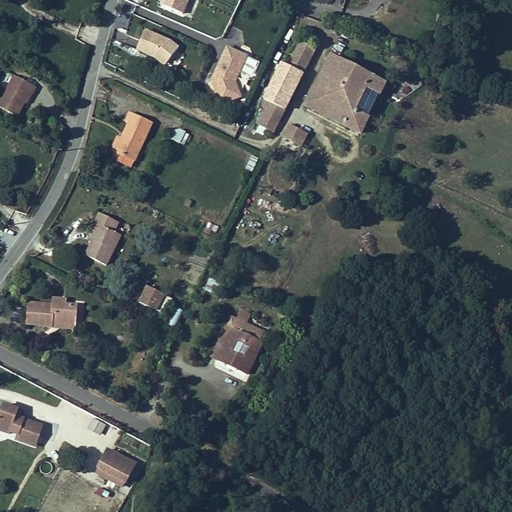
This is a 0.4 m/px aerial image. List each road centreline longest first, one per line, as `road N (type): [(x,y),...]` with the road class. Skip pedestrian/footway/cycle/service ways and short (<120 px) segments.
road 1 (unclassified): [(305,511),(0,355)]
road 2 (unclassified): [(0,267),(64,170),(110,0)]
